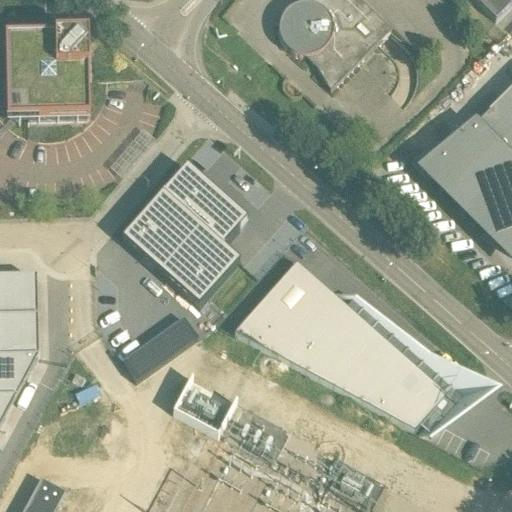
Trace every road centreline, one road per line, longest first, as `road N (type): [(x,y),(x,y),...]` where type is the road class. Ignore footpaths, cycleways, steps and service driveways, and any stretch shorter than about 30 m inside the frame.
road 1 (tertiary): [(511,367),(207,103)]
road 2 (unclassified): [(207,103),(102,227),(66,247),(0,239)]
